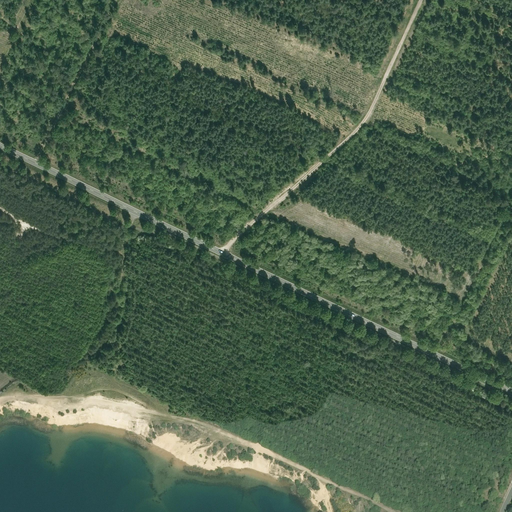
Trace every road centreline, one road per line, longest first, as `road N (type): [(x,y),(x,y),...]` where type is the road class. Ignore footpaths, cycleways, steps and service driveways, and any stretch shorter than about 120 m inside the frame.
road 1 (secondary): [(511,390),(0,146)]
road 2 (track): [(224,253),(366,117),(422,0)]
road 3 (track): [(433,352),(511,197)]
road 4 (track): [(117,0),(39,149)]
